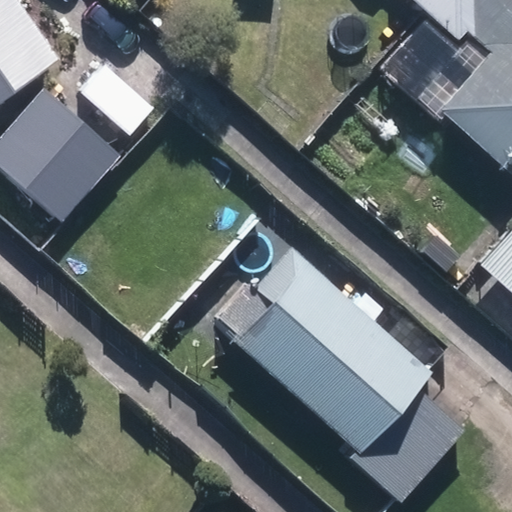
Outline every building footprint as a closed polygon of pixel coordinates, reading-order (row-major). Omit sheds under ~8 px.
[(0,0),(0,101),(63,56),(22,0),(0,0)] [(442,107),(511,168),(511,0),(418,0),(456,34),(466,24),(493,48),(442,107)] [(0,136),(0,164),(62,219),(120,153),(44,85),(0,136)] [(511,229),(482,261),(511,288),(511,229)] [(238,339),(360,450),(432,371),(292,244),(256,283),(275,299),(238,339)] [(376,447),(418,481),(465,422),(424,388),(376,447)]
